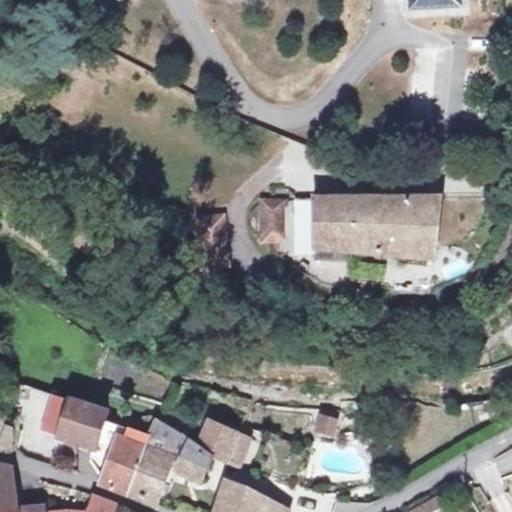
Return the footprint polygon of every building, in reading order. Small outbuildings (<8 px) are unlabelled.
[(458,8),(457,0),(408,0),(408,8),(458,8)] [(433,196),(304,200),(302,249),(427,258),(433,196)] [(250,236),(254,238),(267,237),(268,200),(244,199),(243,228),(246,233),(250,236)] [(288,247),(302,249),(304,200),(289,201),(288,247)] [(226,211),(195,213),(198,272),(230,271),(226,211)] [(49,344),(56,328),(37,320),(30,335),(49,344)] [(103,485),(125,494),(130,472),(135,452),(139,438),(121,427),(96,419),(70,411),(65,435),(86,439),(85,443),(114,450),(103,485)] [(333,417),(320,415),(317,427),(330,430),(333,417)] [(237,431),(207,419),(189,443),(185,441),(175,470),(201,479),(210,452),(225,459),(225,458),(237,431)] [(143,422),(139,438),(174,450),(179,439),(143,422)] [(1,425),(0,433),(0,447),(13,449),(16,427),(1,425)] [(239,464),(250,436),(237,431),(225,458),(239,464)] [(135,452),(168,464),(174,450),(139,438),(135,452)] [(511,445),(493,454),(502,473),(511,468),(511,445)] [(135,452),(130,472),(160,482),(168,464),(135,452)] [(7,468),(0,466),(0,510),(13,509),(7,468)] [(125,494),(149,504),(160,482),(130,472),(125,494)] [(282,511),(222,488),(212,511),(282,511)] [(112,511),(114,509),(91,499),(89,511),(72,511),(62,511),(55,511),(112,511)] [(405,511),(433,511),(430,501),(405,510),(405,511)]
